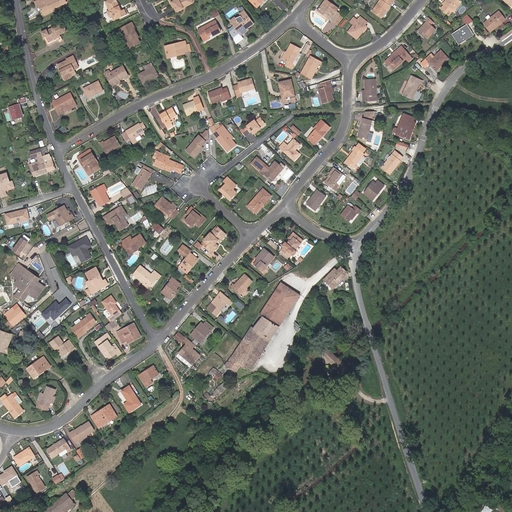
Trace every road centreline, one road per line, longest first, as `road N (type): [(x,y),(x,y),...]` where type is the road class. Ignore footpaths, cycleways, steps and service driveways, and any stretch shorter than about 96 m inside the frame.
road 1 (tertiary): [(358,245),(369,335),(428,511)]
road 2 (residential): [(57,150),(210,76),(295,16)]
road 3 (tertiary): [(511,31),(456,68),(407,183),(358,245)]
road 4 (residential): [(157,343),(72,187)]
road 5 (residential): [(157,343),(65,420),(9,430)]
road 6 (residential): [(350,60),(340,138),(288,205)]
road 7 (residential): [(57,150),(15,0)]
road 8 (residential): [(253,235),(157,343)]
road 9 (unclassified): [(195,183),(294,115)]
